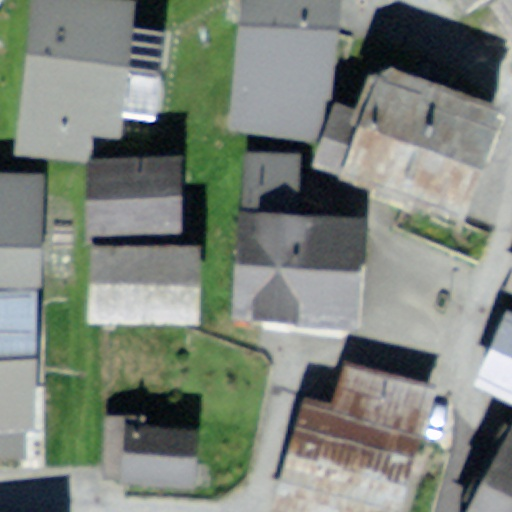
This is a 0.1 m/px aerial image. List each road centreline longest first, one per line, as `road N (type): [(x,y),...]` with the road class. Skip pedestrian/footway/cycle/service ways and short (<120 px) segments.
road 1 (residential): [(511,232),(480,298),(449,511)]
road 2 (residential): [(186,511),(0,491)]
